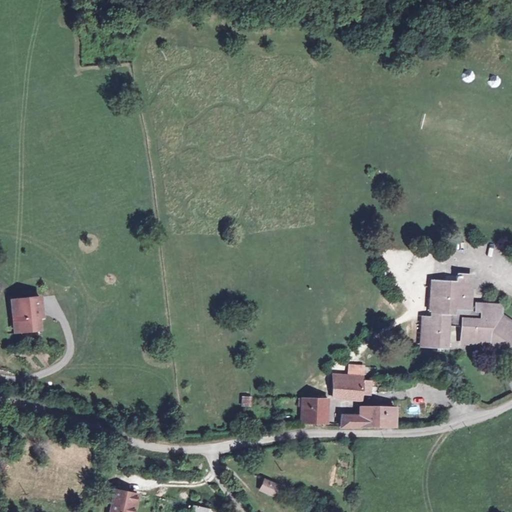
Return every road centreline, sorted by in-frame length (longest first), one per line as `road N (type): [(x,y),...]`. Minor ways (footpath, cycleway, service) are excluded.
road 1 (residential): [(229,444),(426,430),(511,402)]
road 2 (residential): [(0,400),(161,448),(229,444)]
